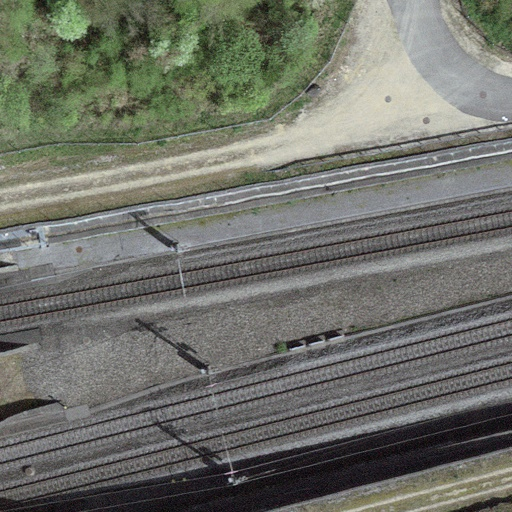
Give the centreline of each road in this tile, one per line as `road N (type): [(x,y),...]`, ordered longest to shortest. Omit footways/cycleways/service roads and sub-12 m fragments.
road 1 (track): [(416,0),(410,113),(0,198)]
road 2 (track): [(372,511),(511,474)]
